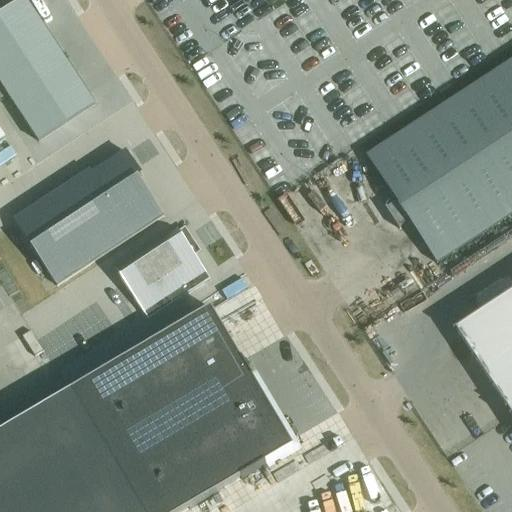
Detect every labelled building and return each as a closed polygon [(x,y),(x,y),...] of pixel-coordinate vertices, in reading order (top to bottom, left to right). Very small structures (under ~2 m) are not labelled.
[(26,0),(0,17),(0,86),(39,146),(97,108),(26,0)] [(511,0),(414,0),(455,62),(511,25),(511,0)] [(511,62),(367,158),(437,265),(511,215),(511,62)] [(91,173),(15,223),(57,287),(163,217),(139,179),(142,177),(127,154),(93,176),(91,173)] [(177,230),(116,270),(149,321),(210,281),(195,257),(179,233),(177,230)] [(511,281),(509,277),(510,276),(509,275),(471,300),(472,301),(473,301),(482,314),(453,332),(454,334),(456,332),(507,409),(504,410),(505,411),(507,410),(511,416),(509,418),(510,419),(511,417),(511,281)] [(212,310),(0,435),(0,511),(187,511),(241,480),(242,481),(266,466),(266,465),(294,449),(253,380),(254,380),(243,362),(242,362),(212,310)]
